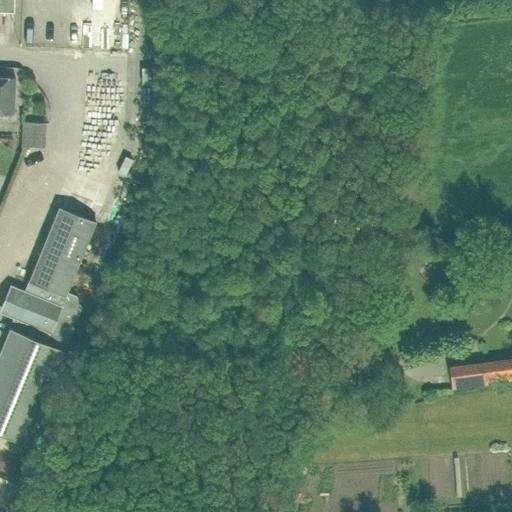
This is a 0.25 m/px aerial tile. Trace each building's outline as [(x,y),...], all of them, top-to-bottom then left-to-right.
[(0,0),(0,10),(13,11),(13,0),(0,0)] [(0,113),(13,114),(14,77),(0,76),(0,113)] [(98,94),(103,114),(110,112),(116,136),(129,133),(118,89),(98,94)] [(21,146),(30,146),(32,122),(22,122),(21,146)] [(58,205),(24,290),(14,286),(3,313),(13,317),(0,347),(0,432),(33,446),(72,352),(64,349),(81,307),(76,295),(67,291),(96,221),(58,205)] [(469,383),(481,381),(481,382),(511,377),(511,355),(478,360),(478,361),(466,363),(466,361),(446,365),(447,375),(449,375),(451,388),(470,386),(469,383)]
